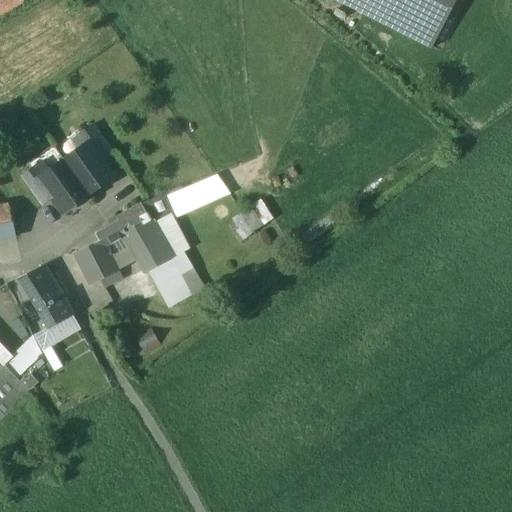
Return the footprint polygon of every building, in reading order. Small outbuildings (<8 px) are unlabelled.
[(20,0),(0,0),(0,16),(22,3),(20,0)] [(447,0),(335,0),(425,45),(447,0)] [(113,155),(92,125),(80,134),(87,144),(88,143),(102,163),(113,155)] [(102,163),(88,143),(87,144),(63,161),(87,195),(112,178),(102,163)] [(39,178),(38,179),(52,198),(62,213),(87,195),(63,161),(39,178)] [(32,168),(20,177),(41,206),(52,198),(38,179),(39,178),(32,168)] [(176,219),(230,195),(216,176),(181,190),(180,188),(140,205),(150,220),(152,224),(173,213),(176,219)] [(273,219),(261,201),(232,220),(245,238),(273,219)] [(140,205),(117,219),(119,222),(126,235),(150,220),(140,205)] [(0,207),(0,240),(15,238),(8,206),(0,207)] [(281,251),(286,258),(334,223),(329,216),(281,251)] [(152,224),(150,220),(126,235),(134,249),(147,272),(148,272),(172,259),(152,224)] [(119,222),(97,235),(100,241),(102,240),(105,247),(126,235),(119,222)] [(126,235),(105,247),(112,260),(134,249),(126,235)] [(100,241),(75,254),(90,285),(100,280),(117,271),(112,260),(105,247),(102,240),(100,241)] [(172,259),(148,272),(161,295),(185,282),(172,259)] [(62,296),(44,266),(23,276),(19,279),(38,310),(62,296)] [(117,271),(100,280),(104,288),(121,279),(117,271)] [(62,296),(38,310),(48,330),(72,315),(62,296)] [(144,354),(159,345),(151,329),(135,338),(144,354)] [(53,348),(42,354),(52,374),(64,369),(53,348)] [(0,361),(0,423),(31,394),(0,361)]
